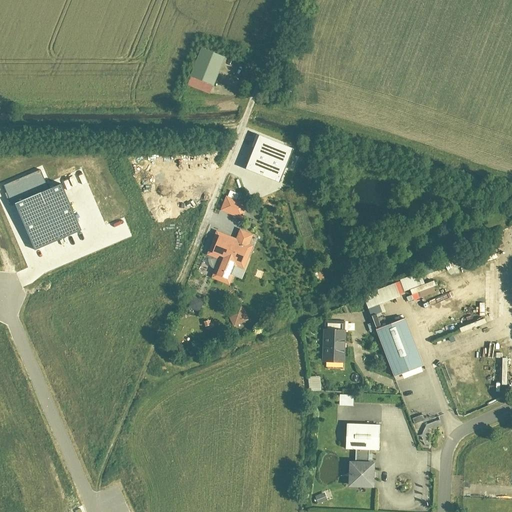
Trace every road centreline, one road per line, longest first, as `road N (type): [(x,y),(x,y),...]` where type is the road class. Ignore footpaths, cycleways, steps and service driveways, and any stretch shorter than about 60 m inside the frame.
road 1 (unclassified): [(4,295),(99,511)]
road 2 (unclassified): [(442,511),(452,441),(511,410)]
